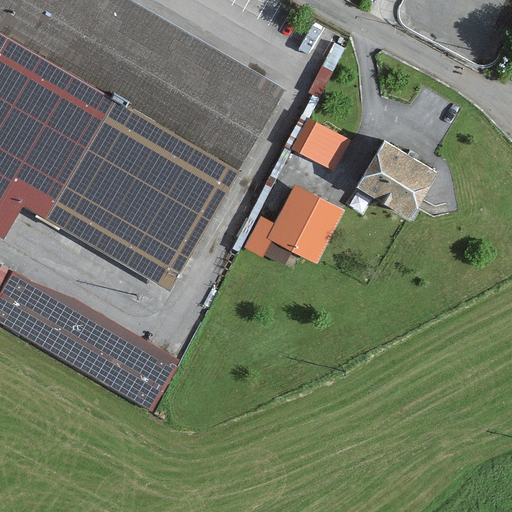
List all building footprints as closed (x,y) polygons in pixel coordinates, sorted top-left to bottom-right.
[(130,0),(0,0),(0,238),(3,240),(23,207),(169,292),(287,90),(130,0)] [(355,142),(311,118),(295,147),(339,171),(355,142)] [(441,164),(384,135),(356,187),(413,217),(441,164)] [(348,212),(300,186),(279,225),(265,218),(249,248),(267,258),(275,242),(320,266),(348,212)] [(0,261),(0,293),(14,270),(0,261)] [(14,270),(0,293),(0,323),(151,411),(181,360),(73,298),(34,281),(14,270)]
